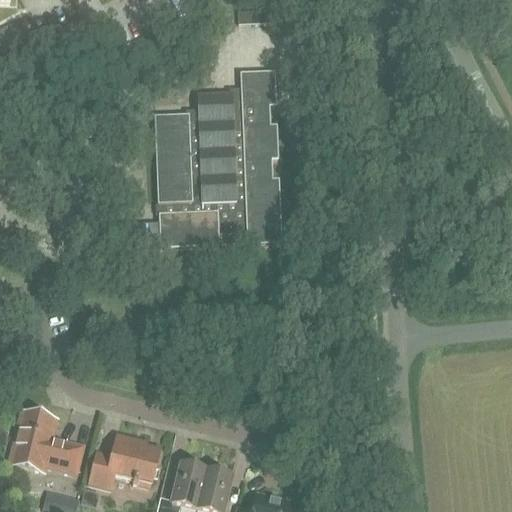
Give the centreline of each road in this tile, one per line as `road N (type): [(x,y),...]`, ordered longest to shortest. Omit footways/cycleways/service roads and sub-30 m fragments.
road 1 (residential): [(284,449),(71,390),(52,365),(37,308),(0,293)]
road 2 (residential): [(412,0),(392,22),(389,40),(397,340)]
road 3 (residential): [(411,511),(397,340)]
road 4 (unclassified): [(511,148),(432,0)]
